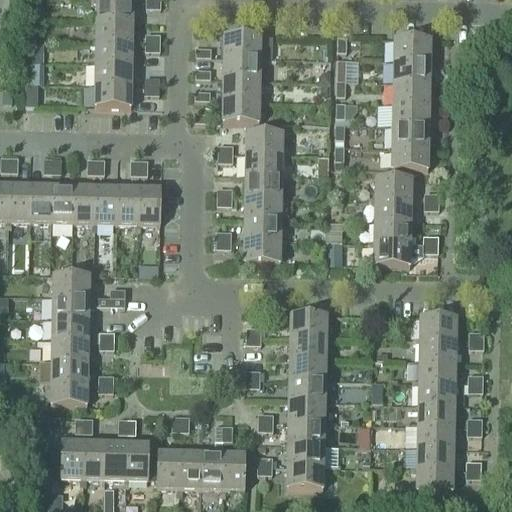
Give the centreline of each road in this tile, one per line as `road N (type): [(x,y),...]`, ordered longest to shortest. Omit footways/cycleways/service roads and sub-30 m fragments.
road 1 (residential): [(473,291),(193,287),(192,193),(178,143)]
road 2 (residential): [(198,0),(511,13)]
road 3 (residential): [(178,143),(0,136)]
road 4 (residential): [(178,143),(184,0)]
